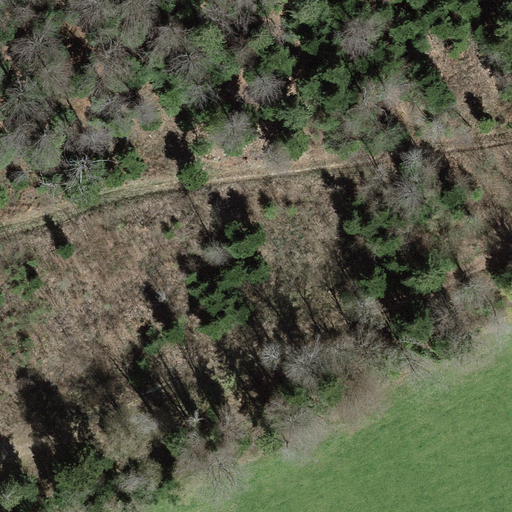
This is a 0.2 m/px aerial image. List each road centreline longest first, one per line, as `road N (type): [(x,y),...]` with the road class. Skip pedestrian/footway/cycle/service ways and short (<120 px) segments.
road 1 (track): [(511,240),(413,293),(0,457)]
road 2 (track): [(0,231),(114,193),(511,135)]
